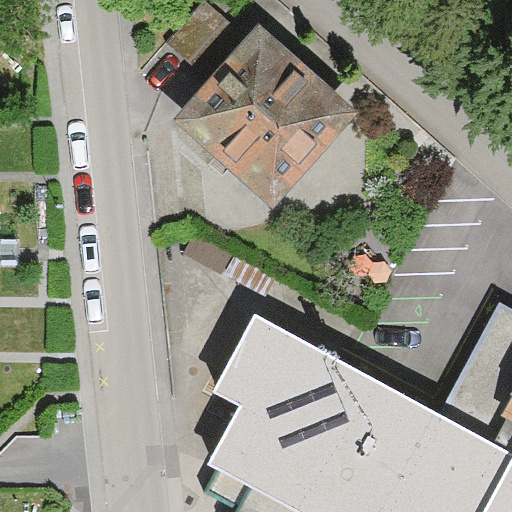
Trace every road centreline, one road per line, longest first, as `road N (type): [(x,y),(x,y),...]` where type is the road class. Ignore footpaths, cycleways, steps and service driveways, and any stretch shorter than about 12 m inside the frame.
road 1 (residential): [(86,0),(142,511)]
road 2 (residential): [(320,0),(511,163)]
